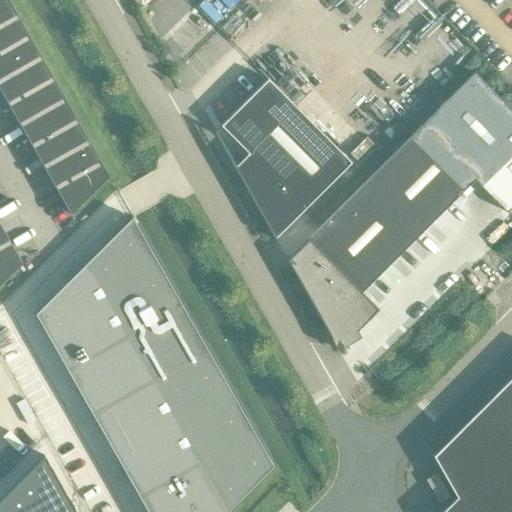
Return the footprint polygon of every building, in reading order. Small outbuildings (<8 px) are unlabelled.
[(8,0),(0,0),(0,25),(17,15),(8,0)] [(17,15),(0,25),(0,52),(29,36),(17,15)] [(29,36),(0,52),(0,80),(41,57),(29,36)] [(41,57),(0,80),(0,90),(5,99),(7,104),(53,78),(41,57)] [(506,212),(511,206),(511,110),(473,72),(287,260),(338,350),(378,309),(361,292),(474,180),(506,212)] [(53,78),(7,104),(10,108),(19,124),(65,99),(53,78)] [(274,238),(355,167),(268,79),(221,126),(248,153),(234,166),(274,238)] [(65,99),(19,124),(29,141),(31,145),(76,120),(65,99)] [(76,120),(31,145),(33,149),(43,166),(88,140),(76,120)] [(88,140),(43,166),(52,183),(55,187),(100,161),(88,140)] [(100,161),(55,187),(57,191),(70,215),(109,176),(100,161)] [(132,217),(35,314),(147,511),(226,511),(273,466),(132,217)] [(0,224),(0,246),(10,241),(0,224)] [(10,241),(0,246),(0,284),(22,263),(10,241)] [(511,511),(511,377),(440,449),(433,456),(456,497),(441,511),(511,511)] [(0,498),(0,511),(74,511),(43,456),(0,498)] [(426,480),(439,503),(450,497),(437,474),(426,480)]
